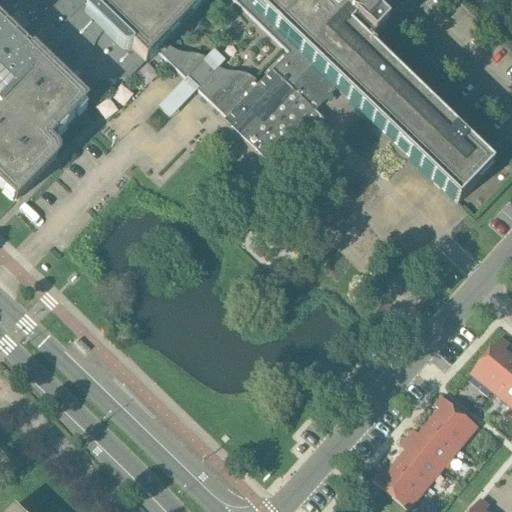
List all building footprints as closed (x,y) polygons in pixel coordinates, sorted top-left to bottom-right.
[(0,0),(0,189),(4,193),(2,195),(12,204),(14,202),(15,203),(37,180),(49,167),(54,161),(55,159),(56,158),(56,155),(54,154),(44,144),(53,134),(55,136),(64,127),(62,125),(73,114),(74,116),(78,112),(81,109),(83,106),(84,106),(82,105),(83,104),(78,99),(85,92),(87,90),(90,87),(93,85),(97,83),(102,82),(106,82),(114,81),(119,81),(123,80),(127,78),(131,76),(134,73),(137,69),(135,67),(140,61),(143,63),(144,65),(156,53),(185,81),(186,82),(183,85),(192,94),(195,91),(196,92),(225,120),(221,124),(273,173),(323,122),(314,113),(336,90),(457,205),(491,170),(491,169),(485,163),(479,157),(487,149),(379,47),(378,49),(372,43),(386,29),(364,8),(355,0),(335,0),(331,4),(326,0),(0,0)] [(491,395),(511,369),(511,358),(506,353),(510,348),(501,340),(470,377),(491,395)] [(511,369),(491,395),(511,411),(511,369)] [(429,425),(461,451),(479,430),(442,399),(434,408),(440,412),(429,425)] [(407,441),(444,472),(461,451),(429,425),(419,437),(414,433),(407,441)] [(395,466),(427,493),(444,472),(407,441),(400,450),(405,454),(395,466)] [(410,511),(427,493),(395,466),(384,478),(380,474),(372,483),(407,511),(410,511)] [(472,511),(487,511),(490,509),(481,502),(472,511)]
